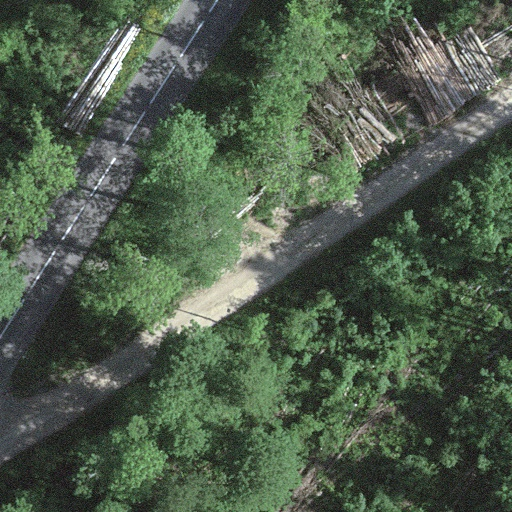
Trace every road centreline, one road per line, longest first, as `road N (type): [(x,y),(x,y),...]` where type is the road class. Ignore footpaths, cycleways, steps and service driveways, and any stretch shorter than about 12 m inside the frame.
road 1 (track): [(0,425),(415,175),(511,103)]
road 2 (secondary): [(221,0),(0,331)]
